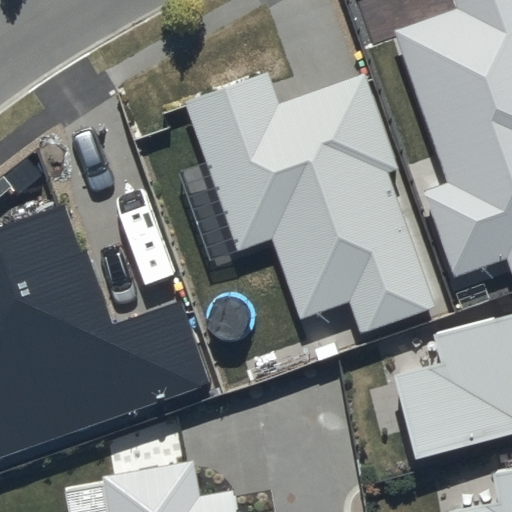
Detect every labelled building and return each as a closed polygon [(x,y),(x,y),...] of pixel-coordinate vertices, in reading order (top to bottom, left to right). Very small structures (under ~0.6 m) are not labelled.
[(511,0),(452,0),(456,8),(395,30),(448,182),(426,190),(454,277),(506,257),(511,274),(511,273),(511,0)] [(397,167),(365,73),(279,102),(267,72),(185,101),(236,252),(272,238),(299,320),(351,301),(359,332),(435,305),(387,172),(397,167)] [(80,250),(63,205),(0,227),(0,249),(0,250),(0,249),(0,458),(212,384),(180,301),(113,325),(85,248),(80,250)] [(511,314),(435,335),(441,363),(392,374),(415,459),(511,434),(511,314)] [(197,495),(191,461),(104,476),(109,511),(236,511),(233,488),(197,495)] [(511,511),(511,470),(493,473),(497,503),(450,511),(511,511)]
